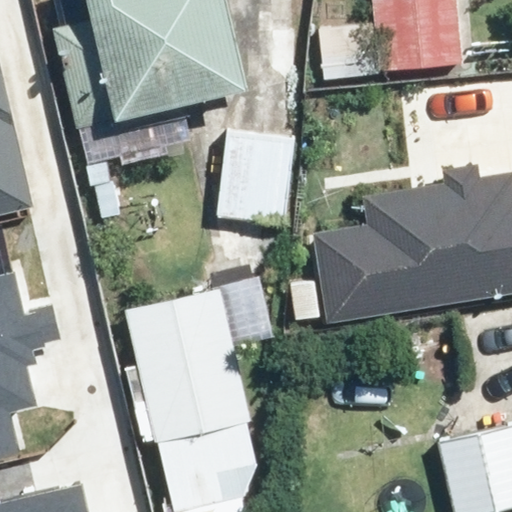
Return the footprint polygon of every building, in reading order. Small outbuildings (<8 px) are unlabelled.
[(57,0),(81,114),(252,78),(235,0),(57,0)] [(378,0),(385,65),(466,57),(460,0),(378,0)] [(0,209),(33,202),(16,125),(30,122),(12,42),(0,44),(0,209)] [(236,133),(228,210),(287,217),(296,139),(236,133)] [(511,189),(316,221),(332,318),(511,288),(511,189)] [(0,438),(26,432),(18,398),(46,392),(35,344),(56,339),(44,293),(37,297),(28,262),(0,268),(0,438)] [(133,308),(162,435),(261,412),(232,286),(133,308)] [(511,428),(445,444),(459,511),(474,511),(511,503),(511,428)] [(127,511),(124,498),(104,503),(94,461),(0,483),(0,511),(127,511)]
